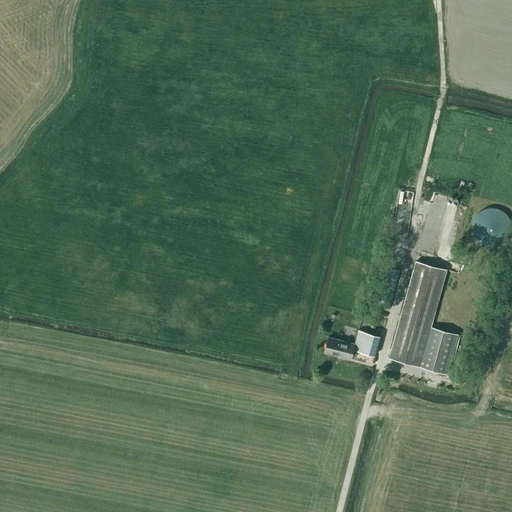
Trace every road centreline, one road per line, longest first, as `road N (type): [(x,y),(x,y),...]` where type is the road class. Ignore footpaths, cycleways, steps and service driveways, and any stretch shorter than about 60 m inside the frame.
road 1 (track): [(438,0),(442,92),(381,356)]
road 2 (track): [(0,151),(56,74),(67,0)]
